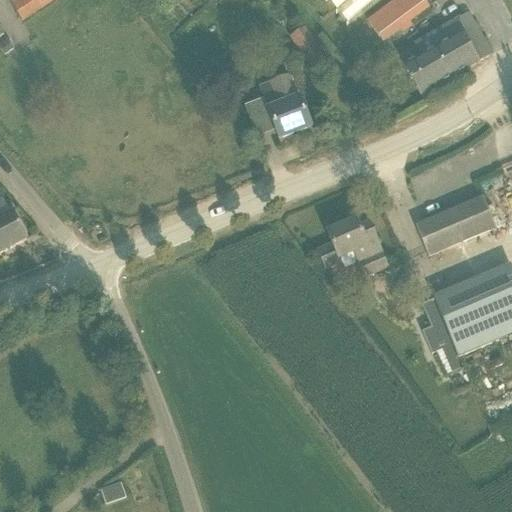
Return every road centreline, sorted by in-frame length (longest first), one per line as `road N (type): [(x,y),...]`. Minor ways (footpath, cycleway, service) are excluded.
road 1 (tertiary): [(91,267),(389,150),(511,78)]
road 2 (unclassified): [(191,511),(167,432),(113,300),(91,267)]
road 3 (unclassified): [(91,267),(0,161)]
